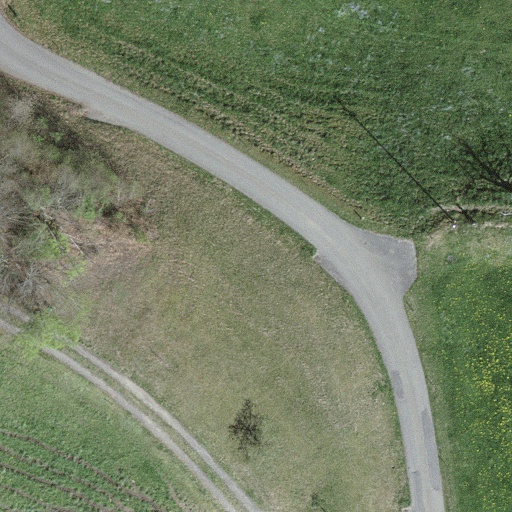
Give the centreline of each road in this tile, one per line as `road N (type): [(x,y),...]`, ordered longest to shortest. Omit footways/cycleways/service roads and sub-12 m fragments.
road 1 (unclassified): [(430,511),(397,339),(367,278),(342,249),(235,168),(0,43)]
road 2 (track): [(242,511),(99,370),(0,311)]
